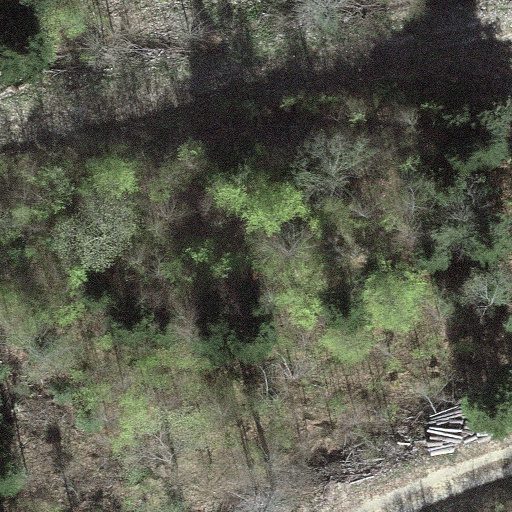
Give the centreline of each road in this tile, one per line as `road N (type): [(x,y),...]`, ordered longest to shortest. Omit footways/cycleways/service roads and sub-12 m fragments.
road 1 (track): [(0,125),(257,99),(511,39)]
road 2 (track): [(511,444),(367,511)]
